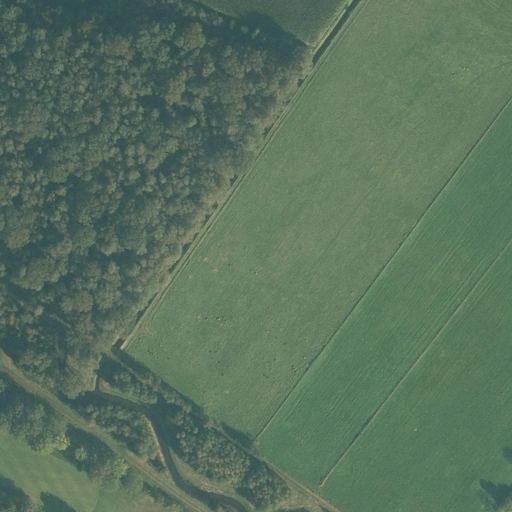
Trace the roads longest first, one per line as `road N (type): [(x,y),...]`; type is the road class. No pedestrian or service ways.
road 1 (track): [(0,277),(330,511)]
road 2 (track): [(202,511),(0,367)]
